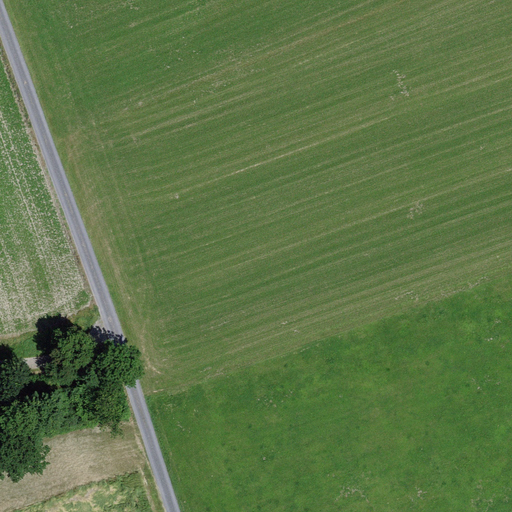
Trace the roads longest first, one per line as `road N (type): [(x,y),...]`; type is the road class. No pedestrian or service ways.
road 1 (track): [(177,511),(0,4)]
road 2 (track): [(112,322),(0,369)]
